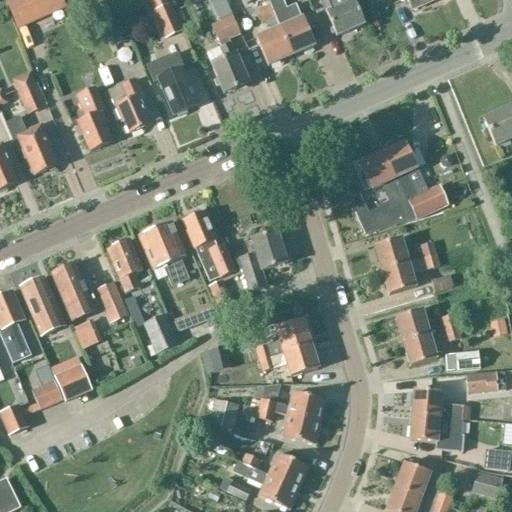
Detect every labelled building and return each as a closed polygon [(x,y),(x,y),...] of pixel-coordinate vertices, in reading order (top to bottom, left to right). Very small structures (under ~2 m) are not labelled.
[(17,0),(28,23),(63,7),(60,0),(17,0)] [(223,0),(206,0),(216,19),(230,13),(223,0)] [(287,10),(282,0),(267,0),(271,8),(270,8),(275,19),(280,30),(292,59),(316,48),(304,20),(303,21),(296,6),(287,10)] [(354,0),(321,0),(338,39),(366,27),(354,0)] [(405,0),(411,12),(432,3),(430,0),(390,0),(391,2),(395,0),(405,0)] [(182,33),(170,6),(169,7),(163,9),(155,13),(153,14),(166,41),(170,39),(182,33)] [(264,24),(275,19),(270,8),(259,13),(264,24)] [(131,41),(118,11),(101,19),(115,49),(131,41)] [(220,24),(212,28),(219,46),(240,38),(232,17),(220,22),(220,24)] [(268,69),(292,59),(280,30),(256,41),(268,69)] [(224,61),(211,67),(224,97),(249,86),(236,56),(235,57),(231,46),(220,50),(224,61)] [(179,58),(177,54),(146,68),(153,85),(158,83),(173,118),(198,108),(192,93),(193,93),(183,70),(184,70),(179,58)] [(102,86),(118,78),(113,68),(97,76),(102,86)] [(45,109),(35,85),(30,74),(12,81),(27,117),(45,109)] [(47,74),(33,81),(44,103),(58,96),(47,74)] [(114,110),(114,109),(121,125),(124,124),(130,137),(153,127),(140,99),(143,98),(136,82),(121,88),(120,88),(107,94),(114,110)] [(94,90),(74,99),(75,100),(84,121),(77,124),(90,154),(113,144),(105,127),(108,126),(102,115),(105,113),(94,90)] [(511,108),(483,122),(496,149),(511,141),(511,108)] [(20,118),(5,125),(13,144),(19,142),(35,178),(58,168),(50,151),(52,150),(42,126),(41,127),(26,134),(20,118)] [(12,167),(3,145),(0,146),(0,192),(17,185),(10,168),(12,167)] [(405,145),(382,156),(405,205),(408,203),(417,222),(447,209),(438,190),(416,200),(405,176),(417,171),(405,145)] [(352,209),(365,237),(413,222),(405,205),(382,156),(359,166),(371,192),(382,187),(390,205),(369,215),(364,204),(352,209)] [(182,223),(208,285),(234,274),(222,248),(216,250),(213,243),(215,242),(203,214),(202,215),(197,213),(191,215),(190,220),(182,223)] [(138,239),(153,275),(164,270),(172,288),(187,282),(179,263),(186,260),(171,225),(138,239)] [(238,260),(249,293),(266,288),(261,272),(286,264),(276,232),(251,240),(255,255),(238,260)] [(375,249),(382,274),(436,257),(432,245),(419,249),(423,261),(408,265),(401,241),(375,249)] [(107,253),(126,296),(141,289),(135,277),(143,273),(130,243),(107,253)] [(416,290),(412,278),(440,269),(436,257),(382,274),(389,298),(416,290)] [(52,277),(71,320),(73,324),(84,319),(82,315),(98,308),(86,279),(81,280),(75,267),(52,277)] [(450,278),(431,283),(435,296),(453,291),(450,278)] [(21,290),(39,333),(42,339),(65,329),(44,280),(21,290)] [(209,289),(218,312),(232,306),(222,283),(209,289)] [(114,286),(97,293),(110,326),(128,319),(114,286)] [(0,298),(0,327),(2,332),(0,332),(0,335),(13,366),(32,358),(18,326),(25,323),(13,293),(0,298)] [(172,314),(177,333),(206,326),(202,307),(172,314)] [(395,321),(403,346),(430,338),(422,313),(395,321)] [(441,321),(444,333),(458,329),(454,317),(441,321)] [(145,328),(145,329),(145,330),(156,357),(157,356),(159,361),(160,364),(180,354),(178,349),(179,349),(166,319),(145,328)] [(280,344),(248,353),(251,365),(259,362),(271,359),(311,347),(303,322),(276,330),(280,344)] [(461,341),(458,329),(444,333),(448,345),(461,341)] [(437,362),(430,338),(403,346),(410,370),(437,362)] [(318,371),(311,347),(271,359),(274,370),(286,366),(290,379),(318,371)] [(226,349),(208,354),(214,376),(231,372),(228,359),(226,349)] [(478,354),(445,357),(447,374),(479,371),(478,354)] [(274,370),(271,359),(259,362),(262,373),(274,370)] [(57,385),(65,405),(92,393),(84,374),(57,385)] [(505,393),(505,384),(504,375),(495,376),(495,375),(466,378),(467,397),(497,395),(497,394),(505,393)] [(32,394),(40,412),(62,403),(54,384),(32,394)] [(412,419),(462,423),(468,424),(469,410),(441,407),(442,396),(414,394),(412,419)] [(285,408),(261,403),(256,402),(254,411),(320,425),(324,403),(292,396),(289,410),(285,409),(285,408)] [(209,426),(234,432),(239,409),(214,403),(209,426)] [(18,409),(0,416),(0,417),(9,439),(28,431),(18,409)] [(274,416),(287,418),(282,440),(315,447),(320,425),(254,411),(245,409),(243,416),(257,419),(257,421),(272,424),(274,416)] [(500,425),(511,425),(511,409),(500,410),(500,425)] [(462,423),(412,419),(410,444),(436,446),(435,452),(462,455),(463,439),(461,439),(462,423)] [(511,428),(504,428),(503,451),(511,451),(511,428)] [(250,451),(263,458),(270,446),(256,439),(250,451)] [(511,454),(486,452),(484,472),(509,474),(511,454)] [(246,457),(242,465),(256,472),(260,463),(246,457)] [(278,457),(268,478),(298,492),(308,470),(278,457)] [(256,472),(242,465),(237,463),(232,474),(264,488),(259,498),(289,511),(298,492),(268,478),(256,472)] [(448,480),(463,479),(463,466),(447,466),(448,480)] [(404,467),(395,490),(448,511),(453,498),(426,487),(430,477),(404,467)] [(503,481),(476,474),(471,495),(498,502),(503,481)] [(251,493),(231,484),(232,483),(224,480),(219,491),(226,495),(246,504),(251,493)] [(0,511),(17,511),(20,511),(5,482),(0,484),(0,511)] [(416,511),(417,511),(447,511),(448,511),(395,490),(386,511),(416,511)]
